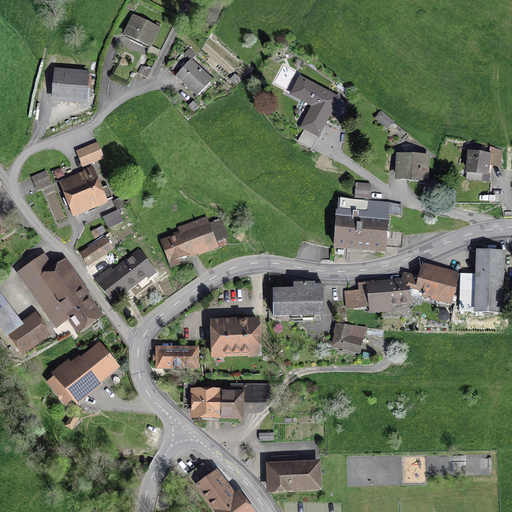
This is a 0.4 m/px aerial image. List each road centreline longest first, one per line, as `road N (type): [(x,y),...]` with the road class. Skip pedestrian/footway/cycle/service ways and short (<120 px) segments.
road 1 (tertiary): [(139,345),(164,311),(235,266),(362,269),(511,226)]
road 2 (residential): [(139,345),(46,235)]
